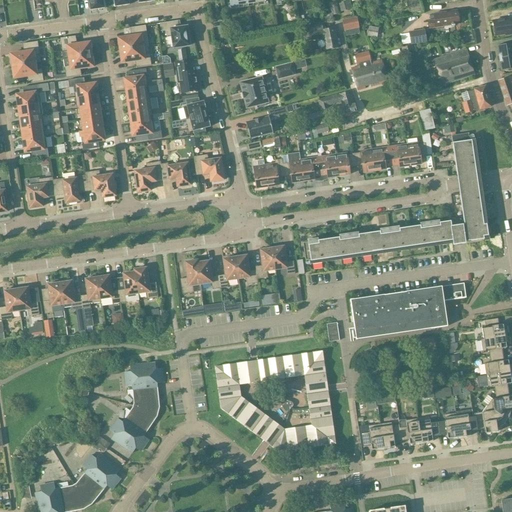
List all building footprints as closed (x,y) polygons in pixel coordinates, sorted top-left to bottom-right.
[(104,9),(102,0),(88,0),(90,11),(104,9)] [(406,0),(409,15),(422,12),(419,0),(406,0)] [(338,4),(340,12),(351,10),(349,2),(338,4)] [(434,20),(428,21),(429,29),(436,28),(436,30),(444,29),(444,27),(451,26),(451,27),(455,26),(454,25),(459,24),(457,11),(433,15),(434,20)] [(342,19),(344,31),(358,28),(356,16),(342,19)] [(511,17),(493,21),(495,36),(505,34),(505,36),(511,34),(511,17)] [(172,35),(173,48),(189,46),(189,43),(191,43),(190,36),(188,36),(187,27),(179,28),(178,21),(160,24),(161,32),(166,31),(166,36),(172,35)] [(325,38),(327,50),(338,47),(334,28),(323,30),(321,23),(309,25),(312,40),(325,38)] [(120,49),(120,51),(142,48),(148,47),(145,26),(130,28),(131,37),(118,39),(119,41),(117,41),(118,49),(120,49)] [(367,36),(376,37),(378,28),(369,26),(367,36)] [(409,32),(411,45),(426,43),(424,30),(409,32)] [(91,55),(90,43),(77,45),(75,36),(60,38),(63,59),(91,55)] [(10,55),(12,66),(35,63),(33,56),(39,55),(37,42),(22,44),(23,53),(10,55)] [(511,43),(497,46),(499,58),(511,55),(511,43)] [(135,61),(136,67),(151,65),(149,54),(143,54),(142,48),(120,51),(122,63),(135,61)] [(434,60),(442,86),(475,75),(467,50),(434,60)] [(369,51),(354,56),(356,65),(358,64),(358,66),(351,68),(358,90),(387,81),(380,59),(370,62),(370,61),(371,60),(369,51)] [(93,67),(91,55),(63,59),(66,78),(81,76),(80,69),(93,67)] [(511,55),(499,58),(501,71),(511,69),(511,55)] [(162,57),(163,65),(171,64),(170,59),(167,56),(162,57)] [(180,83),(182,94),(193,92),(193,93),(195,92),(199,91),(196,71),(190,72),(188,61),(175,63),(178,83),(180,83)] [(244,71),(242,62),(224,66),(226,74),(231,73),(231,74),(244,71)] [(27,76),(28,83),(43,81),(42,69),(36,70),(35,63),(12,66),(14,78),(27,76)] [(276,68),(278,79),(294,75),(291,64),(276,68)] [(124,79),(126,91),(145,88),(148,88),(147,76),(143,76),(142,70),(130,71),(131,78),(124,79)] [(499,81),(498,81),(507,106),(511,103),(511,76),(508,78),(499,81)] [(240,83),(246,109),(257,106),(257,108),(265,106),(265,104),(268,103),(266,94),(272,92),(269,83),(263,85),(261,77),(240,83)] [(84,78),(68,81),(69,88),(73,88),(74,93),(75,99),(97,95),(96,84),(85,85),(84,78)] [(25,94),(16,95),(18,107),(41,104),(39,93),(49,91),(48,84),(38,85),(24,87),(25,94)] [(126,91),(131,125),(150,122),(150,121),(149,116),(152,115),(149,93),(146,94),(145,88),(126,91)] [(462,103),(465,114),(474,112),(473,111),(481,109),(490,107),(484,88),(475,90),(468,92),(470,101),(462,103)] [(334,109),(336,119),(343,118),(343,116),(357,112),(351,91),(318,100),(320,111),(329,109),(328,106),(341,103),(342,106),(334,109)] [(77,110),(99,107),(97,95),(75,99),(77,110)] [(179,101),(178,101),(179,105),(186,103),(187,106),(183,107),(186,120),(206,114),(205,110),(206,109),(208,108),(206,102),(204,103),(204,102),(200,103),(198,98),(179,101)] [(41,104),(18,107),(20,118),(42,115),(41,109),(41,104)] [(81,115),(82,120),(82,121),(101,118),(99,107),(77,110),(77,115),(81,115)] [(273,110),(274,116),(288,113),(286,107),(273,110)] [(186,120),(171,122),(172,129),(186,126),(185,124),(187,124),(189,132),(193,131),(194,136),(206,134),(205,128),(210,127),(210,126),(212,125),(210,119),(209,120),(208,119),(207,119),(206,114),(186,120)] [(42,115),(20,118),(21,129),(44,126),(43,121),(42,115)] [(246,123),(250,139),(273,133),(269,117),(246,123)] [(83,126),(83,132),(102,129),(101,118),(82,121),(82,120),(78,121),(79,127),(83,126)] [(319,119),(310,122),(314,137),(331,132),(328,122),(320,124),(319,119)] [(150,122),(131,125),(133,136),(134,136),(135,143),(147,141),(162,139),(161,131),(155,132),(153,121),(150,121),(150,122)] [(434,129),(433,123),(422,126),(423,132),(434,129)] [(44,126),(21,129),(23,141),(45,137),(45,132),(44,126)] [(80,132),(83,151),(99,148),(98,142),(104,141),(102,129),(83,132),(80,132)] [(310,260),(311,265),(459,243),(471,241),(484,239),(484,237),(488,236),(487,226),(481,181),(475,140),(469,141),(468,133),(451,136),(458,184),(459,194),(461,205),(464,224),(451,226),(451,221),(303,243),(305,261),(310,260)] [(45,137),(23,141),(25,152),(35,151),(36,157),(48,155),(45,137)] [(406,140),(407,145),(410,166),(417,165),(421,164),(420,157),(427,156),(425,143),(418,144),(418,143),(417,143),(416,139),(406,140)] [(246,145),(248,152),(262,148),(260,141),(246,145)] [(396,147),(389,148),(392,166),(399,165),(399,168),(403,167),(410,166),(407,145),(396,146),(396,147)] [(382,148),(371,150),(374,171),(381,170),(385,169),(385,167),(392,166),(389,148),(383,149),(382,148)] [(360,153),(354,154),(356,167),(362,166),(363,173),(367,172),(374,171),(371,150),(360,151),(360,153)] [(289,163),(283,164),(282,164),(284,177),(291,176),(292,183),(296,183),(303,182),(300,160),(299,153),(288,155),(289,163)] [(347,154),(336,155),(339,177),(346,176),(346,175),(350,175),(349,168),(356,167),(354,154),(347,155),(347,154)] [(210,174),(211,182),(224,180),(221,159),(208,161),(208,155),(193,157),(196,176),(210,174)] [(320,159),(318,159),(321,178),(328,177),(328,178),(332,177),(332,178),(339,177),(336,155),(325,157),(325,158),(320,159)] [(275,164),(264,166),(268,187),(275,186),(279,185),(278,178),(284,177),(282,164),(283,164),(282,159),(274,160),(275,164)] [(311,159),(300,160),(303,182),(310,181),(314,180),(314,179),(321,178),(318,159),(311,160),(311,159)] [(135,172),(138,193),(151,191),(149,183),(163,181),(160,164),(161,164),(161,162),(146,164),(147,170),(135,172)] [(161,164),(160,164),(163,181),(176,179),(177,187),(183,186),(183,187),(189,186),(189,185),(190,185),(187,164),(169,167),(168,163),(161,164)] [(264,166),(253,167),(257,188),(261,188),(268,187),(264,166)] [(86,175),(88,192),(101,190),(103,198),(115,196),(112,175),(100,177),(99,171),(85,173),(85,175),(86,175)] [(53,180),(55,196),(65,195),(66,203),(68,203),(68,204),(77,203),(76,202),(79,201),(78,193),(88,192),(86,175),(85,175),(75,177),(75,179),(64,181),(64,179),(53,180)] [(27,187),(30,208),(43,207),(42,198),(55,196),(53,180),(53,178),(38,180),(39,186),(27,187)] [(272,249),(275,270),(286,268),(287,275),(295,274),(293,261),(286,262),(284,247),(272,249)] [(257,280),(258,280),(268,278),(267,271),(275,270),(272,249),(260,250),(263,266),(255,267),(256,270),(257,280)] [(235,258),(238,279),(246,278),(247,285),(258,283),(258,280),(257,280),(256,270),(249,271),(247,256),(235,258)] [(218,276),(220,289),(228,288),(227,280),(238,279),(235,258),(223,259),(226,275),(218,276)] [(180,279),(182,294),(193,293),(192,285),(200,284),(197,263),(198,263),(197,261),(185,263),(188,278),(180,279)] [(197,263),(200,284),(211,283),(212,290),(220,289),(218,276),(211,277),(209,261),(198,263),(197,263)] [(135,270),(138,293),(146,292),(147,299),(158,298),(156,283),(148,284),(146,268),(135,270)] [(126,289),(118,290),(120,303),(139,301),(138,293),(135,270),(134,270),(135,272),(123,274),(126,289)] [(109,276),(97,278),(101,306),(120,303),(118,290),(111,292),(109,276)] [(88,295),(81,296),(83,309),(91,308),(90,304),(101,302),(101,306),(97,278),(86,279),(88,295)] [(71,282),(60,283),(63,308),(71,307),(72,310),(83,309),(81,296),(74,297),(71,282)] [(50,300),(43,302),(45,314),(53,313),(53,312),(64,310),(63,308),(63,307),(60,283),(48,285),(49,288),(50,300)] [(350,300),(356,340),(358,339),(358,335),(429,325),(429,329),(444,327),(446,327),(442,301),(466,298),(464,284),(440,287),(350,300)] [(28,288),(16,290),(19,311),(27,310),(28,317),(39,315),(38,302),(30,303),(28,288)] [(294,301),(301,300),(300,289),(293,289),(294,301)] [(0,307),(0,310),(1,321),(12,319),(11,312),(19,311),(16,290),(5,291),(7,307),(0,307)] [(260,295),(261,305),(280,302),(279,292),(260,295)] [(221,303),(181,309),(182,317),(223,310),(221,303)] [(482,328),(484,339),(505,336),(503,325),(499,325),(498,319),(484,321),(485,327),(482,328)] [(44,321),(45,332),(53,331),(52,320),(44,321)] [(28,334),(42,334),(42,322),(28,322),(28,334)] [(327,325),(329,342),(339,341),(337,323),(327,325)] [(489,351),(490,357),(503,355),(502,349),(506,348),(505,336),(484,339),(481,340),(482,352),(489,351)] [(322,351),(215,367),(221,409),(278,452),(335,444),(322,351)] [(484,364),(486,375),(510,372),(508,360),(504,361),(503,355),(490,357),(491,363),(484,364)] [(111,439),(132,453),(136,448),(141,452),(149,440),(144,437),(157,417),(160,407),(157,384),(163,383),(162,369),(156,369),(155,363),(130,366),(130,372),(125,372),(126,387),(132,386),(134,403),(132,408),(123,422),(118,419),(110,431),(115,434),(111,439)] [(481,376),(477,377),(479,388),(487,386),(488,387),(494,386),(495,392),(508,390),(507,384),(511,384),(510,372),(486,375),(481,376)] [(80,398),(86,400),(89,389),(83,387),(80,398)] [(430,390),(432,398),(451,395),(450,387),(430,390)] [(492,399),(487,406),(507,421),(510,415),(510,409),(511,408),(511,396),(509,397),(508,390),(495,392),(496,399),(492,399)] [(365,400),(366,410),(376,409),(375,398),(365,400)] [(475,414),(475,417),(476,417),(477,430),(485,429),(485,434),(497,432),(497,427),(503,425),(507,421),(487,406),(482,412),(475,414)] [(477,430),(476,417),(475,417),(473,417),(472,410),(455,412),(456,413),(459,437),(471,436),(470,431),(477,430)] [(445,422),(438,423),(439,436),(447,435),(447,439),(459,437),(456,413),(444,415),(445,422)] [(429,417),(418,419),(421,443),(433,441),(432,437),(439,436),(438,423),(430,424),(429,417)] [(407,427),(400,428),(402,441),(409,440),(409,445),(421,443),(418,419),(406,421),(407,427)] [(380,425),(383,449),(395,447),(394,443),(402,441),(400,428),(399,425),(392,426),(391,423),(380,425)] [(371,446),(372,450),(383,449),(380,425),(368,426),(369,433),(361,434),(363,447),(371,446)] [(43,445),(46,450),(57,443),(54,438),(43,445)] [(34,454),(37,466),(51,462),(49,451),(34,454)] [(70,511),(84,510),(92,505),(107,486),(111,490),(120,479),(116,475),(120,470),(100,454),(96,459),(91,455),(82,466),(87,470),(76,484),(72,486),(55,489),(54,483),(40,486),(41,492),(35,493),(38,511),(70,511)] [(511,511),(511,498),(501,500),(502,511),(511,511)]
